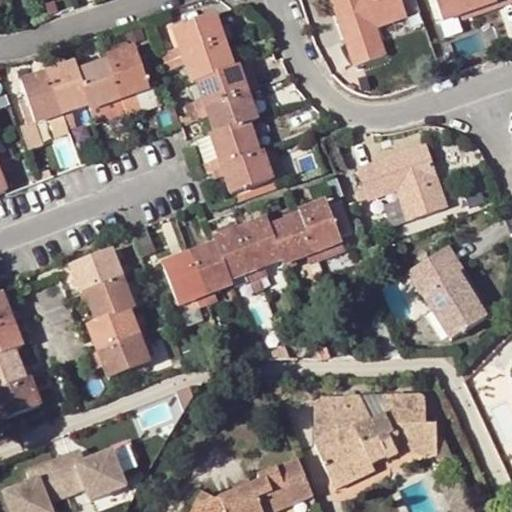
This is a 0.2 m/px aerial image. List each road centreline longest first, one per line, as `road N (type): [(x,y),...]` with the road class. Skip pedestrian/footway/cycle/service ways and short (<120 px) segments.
road 1 (residential): [(510,511),(464,396),(442,372),(415,366),(285,367),(199,381),(0,459)]
road 2 (residential): [(477,92),(382,122),(332,103),(292,55),(265,0)]
road 3 (residential): [(180,178),(0,248)]
road 4 (residential): [(152,0),(0,49)]
